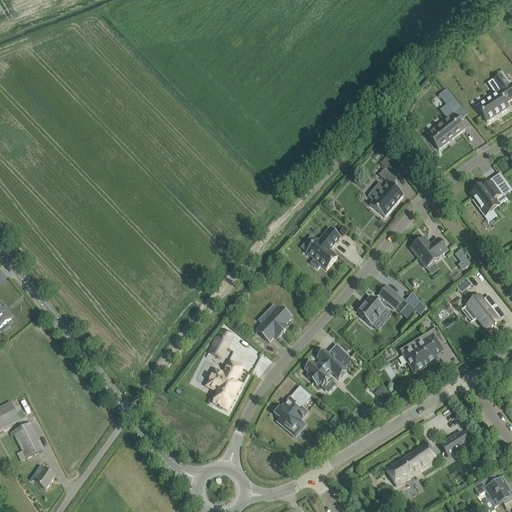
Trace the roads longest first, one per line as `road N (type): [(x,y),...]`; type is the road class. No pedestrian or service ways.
road 1 (track): [(129,412),(248,262),(482,0)]
road 2 (residential): [(511,137),(411,212),(267,379),(226,468)]
road 3 (unclassified): [(129,412),(0,248)]
road 4 (unclassified): [(313,474),(465,380)]
road 5 (unclassified): [(58,511),(129,412)]
